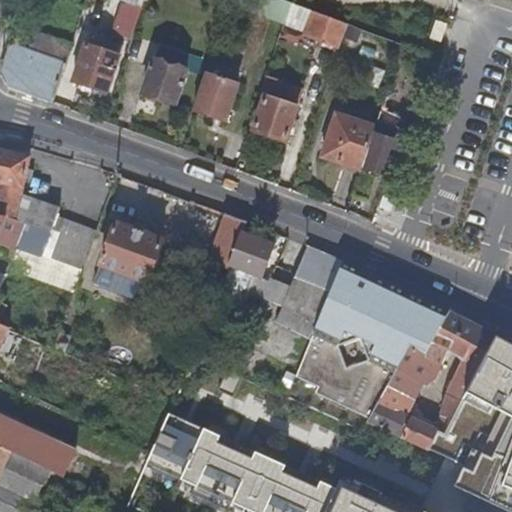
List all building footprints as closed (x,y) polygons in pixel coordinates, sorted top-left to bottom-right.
[(110,0),(123,4),(140,11),(143,0),(110,0)] [(241,9),(283,25),(290,2),(283,0),(229,0),(229,3),(219,31),(233,34),(241,9)] [(290,2),(283,25),(300,31),(300,36),(339,49),(347,23),(290,2)] [(112,36),(130,43),(140,11),(123,4),(112,36)] [(36,33),(29,52),(66,64),(72,46),(36,33)] [(282,36),(277,50),(303,59),(308,44),(282,36)] [(85,46),(73,82),(107,93),(122,48),(111,44),(108,53),(85,46)] [(29,52),(9,45),(0,72),(7,88),(52,104),(66,64),(29,52)] [(186,72),(153,60),(142,92),(175,105),(186,72)] [(263,75),(258,88),(294,103),(300,90),(263,75)] [(208,76),(195,113),(228,123),(240,86),(208,76)] [(264,96),(253,131),(284,141),(295,106),(264,96)] [(325,153),(361,164),(373,129),(338,118),(325,153)] [(361,164),(351,192),(365,196),(374,172),(386,176),(400,133),(375,122),(373,129),(361,164)] [(0,216),(8,219),(26,225),(46,233),(54,213),(38,207),(16,197),(22,183),(27,185),(30,177),(25,174),(28,161),(0,152),(0,216)] [(43,192),(27,185),(22,183),(16,197),(38,207),(43,192)] [(202,261),(223,269),(239,233),(244,223),(224,215),(202,261)] [(0,216),(0,242),(8,219),(0,216)] [(8,219),(0,242),(0,246),(16,253),(26,225),(8,219)] [(60,238),(87,248),(93,231),(66,221),(60,238)] [(96,268),(141,285),(158,243),(113,224),(96,268)] [(87,248),(91,250),(96,231),(93,231),(87,248)] [(223,269),(205,311),(227,320),(242,291),(248,294),(256,278),(271,247),(239,233),(223,269)] [(53,260),(79,269),(87,248),(60,238),(53,260)] [(87,248),(79,269),(84,271),(91,250),(87,248)] [(298,343),(312,323),(332,283),(341,265),(304,249),(288,286),(278,310),(269,324),(298,343)] [(96,268),(89,285),(135,302),(141,285),(96,268)] [(0,330),(2,331),(9,334),(13,336),(14,334),(0,327),(0,296),(6,281),(4,277),(0,275),(0,330)] [(265,282),(257,300),(278,310),(288,286),(268,276),(265,282)] [(248,296),(257,300),(265,282),(256,278),(248,294),(248,296)] [(424,352),(447,313),(422,300),(413,305),(370,287),(369,282),(365,279),(360,279),(353,283),(348,290),(332,283),(312,323),(398,361),(406,346),(424,352)] [(0,296),(0,327),(14,334),(20,320),(19,319),(12,315),(14,310),(8,307),(16,284),(6,281),(0,296)] [(468,391),(494,337),(447,313),(424,352),(406,346),(398,361),(386,383),(411,395),(421,379),(424,381),(428,379),(446,351),(459,357),(443,390),(440,412),(455,419),(468,391)] [(14,334),(13,336),(48,350),(54,334),(20,320),(14,334)] [(0,448),(43,468),(53,445),(36,437),(0,420),(0,334),(2,331),(0,330),(0,448)] [(0,334),(0,420),(36,437),(38,432),(0,414),(0,381),(1,381),(14,350),(4,346),(9,334),(2,331),(0,334)] [(48,350),(60,354),(66,339),(54,334),(48,350)] [(511,511),(511,346),(494,337),(468,391),(455,419),(445,430),(436,450),(467,467),(456,484),(511,511)] [(436,450),(445,430),(403,410),(411,395),(386,383),(375,403),(368,418),(436,450)] [(392,511),(339,489),(167,413),(142,465),(248,511),(392,511)] [(0,511),(44,511),(45,511),(36,507),(38,498),(32,495),(33,491),(43,468),(0,448),(0,511)] [(75,483),(43,468),(33,491),(64,506),(75,483)]
